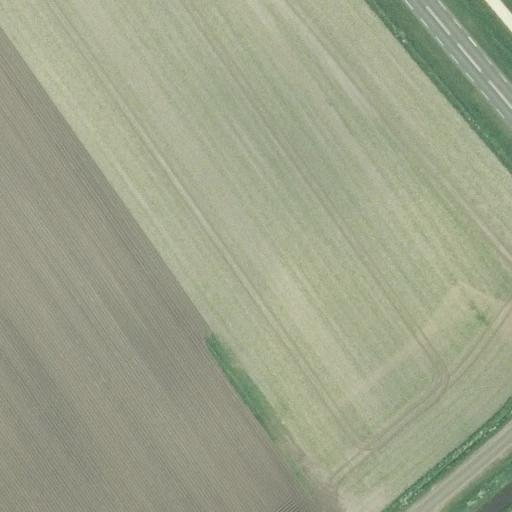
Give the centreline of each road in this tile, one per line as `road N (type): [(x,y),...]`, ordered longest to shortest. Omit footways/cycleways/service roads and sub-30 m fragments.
road 1 (primary): [(511,111),(418,0)]
road 2 (unclassified): [(420,511),(511,432)]
